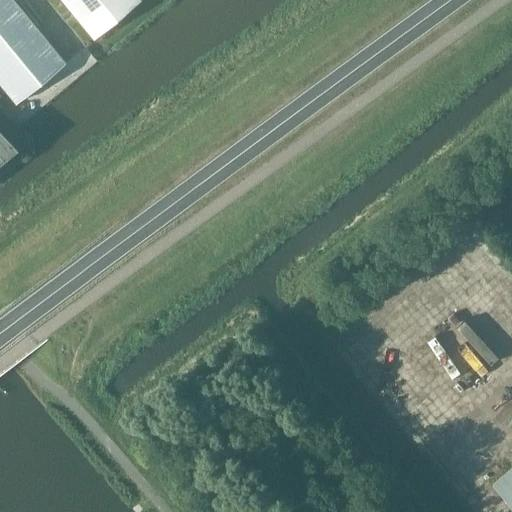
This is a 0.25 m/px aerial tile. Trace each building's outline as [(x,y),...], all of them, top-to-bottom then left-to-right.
[(66,61),(25,12),(15,0),(0,0),(0,82),(16,102),(66,61)] [(140,0),(63,0),(94,38),(140,0)] [(399,348),(409,339),(391,317),(381,325),(399,348)] [(429,350),(421,357),(441,378),(448,371),(429,350)] [(439,467),(467,437),(440,412),(427,426),(430,429),(437,422),(441,426),(419,448),(439,467)] [(511,511),(511,469),(491,487),(511,511)]
